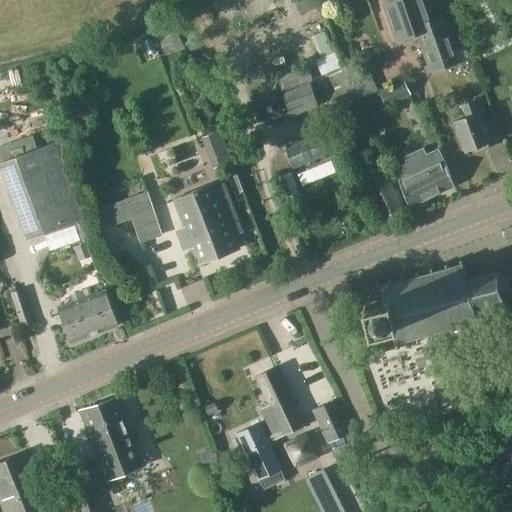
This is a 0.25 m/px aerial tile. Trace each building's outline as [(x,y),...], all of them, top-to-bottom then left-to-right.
[(293,0),(301,16),(320,8),(316,0),(293,0)] [(419,35),(432,72),(468,60),(464,47),(455,50),(443,18),(438,19),(432,22),(426,4),(424,0),(393,0),(385,3),(399,41),(419,35)] [(334,53),(325,31),(315,35),(324,57),(334,53)] [(291,116),(319,106),(310,82),(313,80),(308,67),(278,78),(291,116)] [(389,105),(414,93),(407,80),(382,91),(389,105)] [(484,123),(475,100),(464,104),(468,115),(454,121),(465,152),(468,151),(469,155),(482,151),(480,147),(501,139),(494,120),(484,123)] [(294,167),(326,155),(318,133),(286,146),(294,167)] [(382,218),(404,209),(397,192),(389,176),(371,134),(349,143),(382,218)] [(57,142),(56,142),(0,162),(0,163),(28,236),(28,238),(86,216),(57,142)] [(398,170),(399,172),(402,180),(401,181),(411,205),(412,207),(457,187),(446,161),(445,161),(444,161),(441,153),(439,149),(427,155),(424,149),(406,158),(407,160),(409,164),(407,165),(398,170)] [(231,153),(214,159),(217,167),(234,161),(231,153)] [(239,247),(214,184),(175,199),(185,226),(176,229),(184,251),(194,247),(200,263),(239,247)] [(162,235),(148,192),(127,199),(127,200),(106,207),(112,225),(133,218),(141,242),(162,235)] [(465,272),(461,259),(458,260),(459,263),(449,266),(448,263),(444,264),(444,267),(433,270),(433,267),(428,268),(429,272),(418,274),(417,271),(414,272),(414,275),(404,278),(403,274),(399,275),(400,279),(392,281),(391,278),(387,279),(388,282),(380,284),(379,281),(375,282),(376,286),(372,287),(373,290),(378,289),(382,303),(365,307),(371,333),(391,329),(394,342),(390,342),(391,345),(395,344),(396,348),(400,347),(399,343),(416,339),(417,343),(421,342),(420,338),(430,335),(432,339),(435,338),(434,334),(445,331),(446,335),(450,334),(449,330),(460,328),(461,331),(465,330),(464,326),(476,323),(476,327),(511,318),(508,306),(510,303),(506,300),(511,292),(511,288),(509,279),(511,276),(509,273),(506,276),(498,270),(498,265),(495,265),(494,270),(484,272),(483,268),(479,269),(480,274),(469,277),(467,272),(465,272)] [(22,327),(35,323),(23,288),(11,292),(22,327)] [(96,334),(119,325),(106,289),(83,298),(96,334)] [(71,343),(96,334),(83,298),(58,307),(71,343)] [(275,441),(306,427),(278,367),(258,376),(271,405),(261,410),(273,435),(269,437),(262,422),(237,434),(247,457),(240,460),(245,469),(251,466),(258,481),(259,480),(257,475),(280,465),(282,470),(283,469),(270,442),(275,440),(275,441)] [(107,481),(145,466),(117,396),(79,410),(107,481)] [(328,443),(350,433),(335,399),(312,409),(328,443)] [(500,511),(511,511),(511,447),(489,458),(510,502),(498,507),(500,511)] [(216,451),(215,452),(204,456),(210,470),(220,466),(221,465),(216,451)] [(51,511),(29,452),(0,463),(0,498),(5,511),(51,511)] [(83,511),(98,511),(82,464),(68,469),(83,511)] [(62,506),(75,501),(68,485),(56,490),(62,506)]
